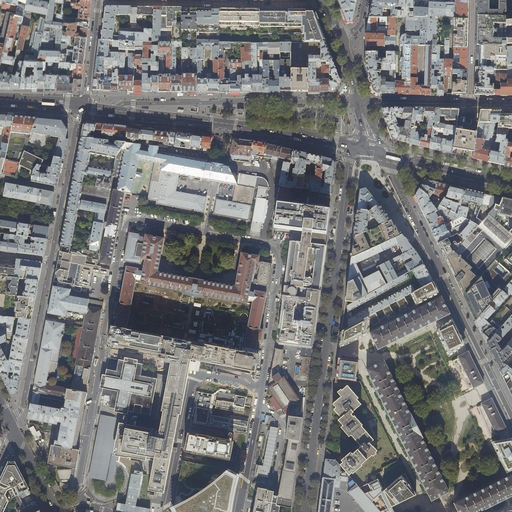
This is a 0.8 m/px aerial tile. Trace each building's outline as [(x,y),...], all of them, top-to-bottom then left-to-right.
[(18,4),(0,0),(0,6),(1,7),(1,8),(17,11),(16,14),(24,16),(24,14),(25,9),(26,6),(22,5),(18,4)] [(24,60),(25,60),(38,61),(40,49),(49,0),(27,0),(26,6),(25,9),(41,13),(39,23),(36,23),(34,24),(29,49),(35,51),(34,54),(33,54),(32,54),(32,55),(28,55),(25,55),(24,60)] [(49,0),(40,49),(53,50),(53,29),(54,30),(54,28),(57,28),(55,50),(57,50),(61,50),(63,34),(63,29),(64,24),(64,22),(65,17),(66,7),(66,0),(49,0)] [(77,3),(76,0),(66,0),(66,7),(79,8),(78,18),(65,17),(64,22),(70,22),(81,21),(89,22),(91,9),(91,0),(80,0),(80,2),(79,1),(79,3),(77,3)] [(347,21),(353,20),(356,6),(356,0),(338,0),(340,4),(347,21)] [(395,17),(397,17),(397,0),(372,0),(370,8),(369,17),(385,17),(385,16),(382,16),(382,10),(382,9),(389,9),(390,11),(390,17),(395,17)] [(410,0),(397,0),(397,17),(406,17),(413,17),(413,12),(409,12),(409,8),(414,8),(414,0),(410,0)] [(417,8),(418,0),(414,0),(414,8),(413,12),(413,17),(427,17),(428,1),(423,1),(423,9),(417,8)] [(454,0),(449,0),(450,2),(445,2),(445,17),(449,17),(451,28),(451,32),(454,32),(454,19),(454,13),(450,12),(450,10),(454,10),(455,2),(454,0)] [(477,0),(477,3),(477,15),(502,16),(503,9),(506,9),(505,0),(477,0)] [(445,17),(445,2),(437,2),(428,1),(427,17),(427,46),(432,46),(437,46),(438,17),(445,17)] [(468,2),(455,2),(454,10),(454,13),(454,19),(468,19),(468,10),(468,2)] [(105,14),(103,28),(102,40),(120,41),(135,43),(144,43),(152,43),(153,30),(145,30),(136,23),(145,21),(150,21),(153,21),(154,7),(133,6),(107,6),(105,8),(105,14)] [(167,43),(167,7),(154,7),(153,21),(153,30),(152,43),(159,43),(167,43)] [(181,7),(167,7),(167,43),(171,43),(182,42),(181,8),(181,7)] [(189,8),(181,8),(182,42),(182,48),(188,48),(190,48),(197,48),(197,8),(189,8)] [(208,8),(197,8),(197,48),(197,92),(202,92),(213,92),(219,92),(219,43),(219,33),(219,8),(208,8)] [(259,34),(259,9),(248,9),(235,9),(219,8),(219,33),(259,34)] [(305,11),(305,9),(298,9),(271,9),(259,9),(259,34),(259,43),(280,43),(291,42),(321,42),(325,40),(318,23),(315,14),(313,14),(313,13),(309,12),(309,11),(305,11)] [(0,67),(11,13),(7,12),(1,40),(0,40),(0,67)] [(17,40),(19,40),(24,16),(16,14),(11,13),(0,67),(0,88),(2,88),(9,88),(12,74),(16,57),(7,55),(9,50),(12,50),(14,41),(17,41),(17,40)] [(31,15),(24,14),(24,16),(19,40),(16,53),(20,53),(20,50),(23,51),(25,38),(27,38),(30,27),(28,27),(31,15)] [(506,16),(502,16),(477,15),(476,30),(476,45),(479,45),(507,45),(506,39),(506,36),(506,30),(506,27),(506,21),(506,16)] [(395,46),(395,17),(390,17),(388,17),(385,17),(369,17),(367,26),(365,34),(365,46),(384,47),(384,45),(386,45),(386,48),(388,48),(388,50),(392,51),(392,46),(395,46)] [(427,46),(427,17),(413,17),(406,17),(406,31),(414,31),(413,32),(415,32),(415,31),(420,31),(420,38),(411,38),(411,39),(406,39),(406,34),(401,36),(400,39),(400,45),(404,45),(411,45),(417,45),(425,46),(427,46)] [(468,34),(468,19),(454,19),(454,32),(457,32),(457,36),(454,36),(453,47),(467,48),(468,34)] [(63,34),(71,34),(72,35),(80,35),(80,36),(87,37),(88,37),(88,32),(89,28),(88,28),(89,22),(81,21),(70,22),(64,22),(64,24),(68,24),(68,26),(66,27),(66,28),(67,29),(63,29),(63,34)] [(69,44),(71,34),(63,34),(61,50),(59,62),(71,62),(84,63),(86,49),(87,37),(80,36),(80,35),(72,35),(71,39),(75,39),(74,51),(66,50),(67,44),(69,44)] [(445,34),(444,46),(444,73),(443,81),(443,83),(443,96),(447,96),(447,94),(447,90),(448,76),(452,76),(453,70),(453,59),(448,59),(448,46),(448,34),(445,34)] [(120,47),(120,41),(102,40),(99,40),(98,48),(97,58),(104,58),(119,59),(120,50),(117,50),(117,53),(108,53),(109,47),(120,47)] [(330,53),(325,40),(321,42),(321,56),(321,64),(321,65),(322,65),(326,65),(326,64),(330,64),(330,60),(333,60),(330,53)] [(120,41),(120,47),(120,50),(119,59),(119,70),(119,90),(125,90),(126,90),(133,90),(134,77),(134,64),(135,55),(135,49),(135,43),(120,41)] [(176,76),(176,48),(182,48),(182,42),(171,43),(171,91),(177,91),(182,91),(182,77),(179,77),(179,76),(176,76)] [(291,69),(291,42),(280,43),(280,61),(279,78),(280,81),(279,91),(280,91),(284,91),(291,91),(291,69)] [(321,56),(321,42),(291,42),(291,69),(291,91),(300,92),(309,92),(308,69),(308,56),(321,56)] [(144,43),(135,43),(135,49),(136,49),(136,53),(137,54),(141,54),(141,55),(135,55),(134,64),(136,65),(136,68),(137,70),(137,77),(134,77),(133,90),(136,90),(142,91),(144,43)] [(152,50),(152,43),(144,43),(142,91),(146,91),(151,91),(152,76),(152,71),(148,71),(148,65),(152,66),(152,59),(148,59),(148,50),(152,50)] [(159,43),(159,56),(159,63),(159,71),(159,76),(159,91),(166,91),(171,91),(171,43),(167,43),(159,43)] [(230,49),(230,43),(219,43),(219,92),(223,92),(230,92),(230,60),(228,61),(228,67),(227,67),(227,70),(226,70),(226,79),(224,79),(225,51),(222,51),(222,49),(230,49)] [(241,58),(241,44),(241,43),(230,43),(230,49),(230,60),(230,92),(234,92),(241,92),(241,60),(233,60),(233,58),(241,58)] [(280,61),(280,43),(259,43),(251,44),(252,61),(252,92),(256,93),(263,93),(263,79),(263,61),(280,61)] [(251,44),(241,44),(241,58),(241,60),(241,92),(245,92),(252,92),(252,61),(251,44)] [(406,82),(404,82),(404,81),(397,80),(395,80),(395,94),(397,94),(399,94),(403,94),(410,95),(411,45),(404,45),(403,78),(406,79),(406,82)] [(432,46),(427,46),(425,46),(424,86),(417,86),(417,78),(412,78),(412,75),(417,75),(417,74),(416,74),(417,45),(411,45),(410,95),(418,95),(431,95),(432,46)] [(507,66),(507,45),(479,45),(479,56),(479,67),(493,67),(493,71),(507,70),(507,66)] [(439,73),(444,73),(444,46),(437,46),(432,46),(431,95),(433,95),(437,96),(437,77),(434,77),(434,70),(439,70),(439,73)] [(467,53),(467,48),(453,47),(453,59),(467,59),(467,53)] [(197,92),(197,48),(190,48),(190,58),(191,59),(191,66),(193,66),(193,75),(185,74),(185,59),(186,59),(188,57),(188,48),(182,48),(182,77),(182,91),(189,91),(190,91),(197,92)] [(50,89),(56,89),(58,75),(58,72),(58,68),(59,62),(61,50),(57,50),(55,50),(53,50),(40,49),(38,61),(45,61),(44,89),(50,89)] [(380,64),(395,64),(395,52),(385,52),(385,59),(377,59),(377,53),(365,53),(365,62),(365,68),(374,90),(377,93),(380,93),(380,78),(380,71),(377,71),(377,68),(380,68),(380,64)] [(320,92),(320,80),(315,80),(316,78),(316,64),(321,64),(321,56),(308,56),(308,69),(309,92),(320,92)] [(104,74),(104,58),(97,58),(95,69),(95,74),(101,74),(104,74)] [(119,70),(119,59),(104,58),(104,74),(104,75),(103,90),(106,90),(110,90),(110,83),(111,83),(111,77),(107,77),(107,66),(112,66),(112,70),(113,70),(119,70)] [(467,65),(467,59),(453,59),(453,70),(467,70),(467,65)] [(16,75),(12,74),(9,88),(15,88),(20,89),(24,61),(19,60),(17,71),(16,75)] [(28,89),(37,89),(38,61),(25,60),(24,61),(20,89),(27,89),(28,89)] [(338,74),(333,60),(330,60),(330,64),(330,78),(332,78),(333,79),(334,79),(332,83),(330,83),(329,92),(332,92),(334,92),(335,91),(341,82),(339,77),(338,74)] [(44,89),(45,61),(38,61),(37,89),(39,89),(44,89)] [(279,78),(280,61),(263,61),(263,79),(269,80),(269,93),(273,93),(279,93),(279,91),(280,81),(279,78)] [(70,69),(71,62),(59,62),(58,68),(58,72),(59,72),(59,71),(64,71),(64,69),(67,70),(67,75),(58,75),(56,89),(62,89),(69,90),(70,75),(70,69)] [(85,63),(84,63),(71,62),(70,69),(73,69),(72,75),(70,75),(69,90),(75,90),(81,90),(82,83),(82,78),(83,78),(84,71),(85,63)] [(320,75),(320,80),(320,92),(321,92),(329,92),(330,83),(330,78),(330,64),(326,64),(326,65),(322,65),(322,75),(320,75)] [(395,80),(395,64),(380,64),(380,68),(380,70),(390,71),(389,83),(386,83),(386,78),(380,78),(380,93),(387,94),(395,94),(395,80)] [(507,70),(493,71),(493,78),(493,85),(493,95),(511,95),(511,65),(507,66),(507,70)] [(493,71),(493,67),(479,67),(475,67),(475,79),(475,95),(478,95),(489,95),(493,95),(493,85),(492,85),(490,85),(490,81),(490,78),(493,78),(493,71)] [(119,90),(119,70),(113,70),(113,83),(111,83),(110,83),(110,90),(114,90),(119,90)] [(467,70),(453,70),(452,76),(452,94),(457,94),(466,95),(466,85),(467,70)] [(101,75),(101,74),(95,74),(94,80),(93,90),(98,90),(103,90),(104,75),(101,75)] [(337,92),(344,82),(341,76),(339,77),(341,82),(335,91),(336,92),(337,92)] [(382,111),(385,119),(386,120),(393,139),(396,140),(398,140),(400,127),(401,119),(403,108),(396,108),(384,108),(382,111)] [(408,108),(403,108),(401,119),(405,120),(404,128),(400,127),(398,140),(398,141),(399,141),(408,143),(411,125),(413,108),(408,108)] [(413,108),(411,125),(421,127),(424,108),(418,108),(413,108)] [(432,128),(435,108),(429,108),(424,108),(421,127),(427,128),(432,128)] [(445,120),(454,120),(454,124),(457,124),(458,113),(459,110),(455,110),(446,109),(440,109),(440,108),(437,108),(435,108),(432,128),(429,148),(431,148),(452,153),(456,129),(456,126),(445,125),(445,124),(440,124),(440,122),(439,122),(439,117),(442,117),(442,116),(444,116),(444,120),(445,120)] [(495,123),(498,123),(500,114),(501,110),(489,110),(480,110),(477,133),(476,138),(492,141),(495,123)] [(11,132),(14,116),(3,115),(0,114),(0,127),(5,128),(4,133),(1,150),(0,149),(0,157),(4,159),(5,159),(7,151),(11,132)] [(511,114),(500,114),(498,123),(496,135),(508,136),(508,128),(511,127),(511,114)] [(32,133),(38,118),(37,117),(28,117),(24,116),(14,116),(11,132),(31,134),(32,133)] [(47,119),(38,118),(32,133),(59,135),(59,134),(67,135),(67,132),(68,128),(62,120),(58,120),(47,119)] [(82,131),(81,138),(92,139),(96,124),(91,123),(87,123),(84,125),(82,131)] [(96,123),(96,124),(92,139),(102,140),(104,124),(101,124),(96,123)] [(109,125),(104,124),(102,140),(112,142),(114,126),(109,125)] [(421,133),(421,127),(411,125),(408,143),(413,144),(419,146),(421,137),(421,136),(419,135),(419,137),(417,136),(417,132),(415,132),(415,130),(419,131),(419,134),(421,134),(421,133)] [(119,126),(114,126),(112,142),(120,143),(120,142),(121,138),(122,127),(119,126)] [(134,128),(127,127),(126,139),(126,143),(125,144),(126,144),(126,143),(138,145),(139,140),(141,129),(134,128)] [(429,148),(432,128),(427,128),(426,135),(421,133),(421,134),(421,136),(421,137),(419,146),(424,147),(429,148)] [(141,129),(139,140),(138,145),(141,145),(150,146),(153,146),(155,131),(148,130),(141,129)] [(477,133),(456,129),(452,153),(454,154),(472,158),(476,138),(477,133)] [(162,132),(161,132),(155,131),(153,146),(159,147),(168,148),(168,146),(170,133),(162,132)] [(20,165),(33,172),(37,165),(40,166),(42,166),(51,168),(52,165),(25,151),(31,134),(11,132),(7,151),(15,152),(12,160),(5,159),(4,159),(1,174),(7,176),(17,178),(20,165)] [(170,133),(168,146),(175,147),(177,133),(173,133),(170,133)] [(191,135),(186,135),(184,134),(177,133),(175,147),(190,149),(191,135)] [(67,135),(59,134),(59,135),(58,145),(55,157),(62,159),(63,159),(66,145),(68,139),(66,139),(67,135)] [(197,136),(191,135),(190,149),(199,150),(202,137),(197,136)] [(508,136),(496,135),(495,142),(498,142),(500,143),(498,152),(490,151),(490,150),(488,162),(494,163),(503,165),(507,143),(508,136)] [(202,137),(199,150),(209,151),(212,138),(211,138),(206,137),(202,137)] [(98,253),(112,179),(113,170),(88,165),(90,153),(116,158),(116,157),(121,149),(126,144),(125,144),(126,143),(126,139),(121,138),(120,142),(120,143),(112,142),(102,140),(92,139),(81,138),(80,142),(79,148),(77,158),(73,182),(68,205),(68,206),(64,227),(61,245),(71,247),(78,209),(96,213),(88,251),(98,253)] [(490,151),(492,141),(476,138),(472,158),(478,160),(488,162),(490,150),(490,151)] [(250,163),(251,155),(253,141),(240,140),(239,141),(234,140),(233,140),(230,158),(229,160),(230,161),(233,161),(234,159),(236,159),(237,159),(237,158),(242,159),(243,159),(245,159),(245,160),(246,160),(246,159),(249,160),(248,162),(250,163)] [(260,143),(253,141),(251,155),(264,157),(265,155),(267,144),(260,143)] [(126,143),(126,144),(121,149),(125,150),(123,160),(115,159),(113,170),(112,179),(119,180),(117,191),(114,191),(108,223),(105,223),(104,228),(106,229),(100,262),(111,264),(125,193),(132,194),(139,162),(141,160),(155,163),(148,200),(157,201),(156,204),(204,213),(206,197),(176,192),(179,174),(208,180),(211,181),(215,181),(218,182),(221,182),(235,185),(232,202),(216,199),(213,214),(248,221),(253,188),(237,185),(236,184),(229,167),(223,166),(221,166),(217,165),(214,164),(212,164),(211,164),(207,163),(157,154),(159,147),(153,146),(150,146),(149,152),(140,151),(141,145),(138,145),(126,143)] [(511,143),(507,143),(503,165),(510,167),(511,167),(511,143)] [(288,169),(293,150),(283,148),(274,146),(267,144),(265,155),(271,156),(271,158),(271,159),(279,161),(280,158),(284,159),(278,185),(279,185),(284,187),(286,181),(288,169)] [(297,151),(293,150),(288,169),(290,170),(293,164),(295,164),(295,169),(293,169),(292,177),(294,177),(293,182),(286,181),(284,187),(288,188),(291,187),(295,188),(298,170),(299,159),(298,159),(300,152),(297,151)] [(302,152),(300,152),(298,159),(299,159),(306,161),(308,154),(306,153),(302,152)] [(314,155),(308,154),(306,161),(299,159),(298,170),(295,188),(303,188),(305,174),(304,174),(306,164),(308,164),(309,164),(310,164),(310,162),(316,164),(315,169),(314,180),(310,179),(309,183),(305,183),(305,188),(310,189),(310,191),(320,192),(321,181),(321,173),(322,165),(319,164),(321,157),(314,155)] [(61,163),(62,159),(55,157),(52,165),(51,168),(42,166),(41,168),(47,170),(47,171),(45,171),(44,173),(39,172),(40,166),(37,165),(33,172),(31,182),(57,186),(57,185),(59,174),(61,166),(61,163)] [(321,157),(319,164),(322,165),(331,167),(333,160),(331,159),(323,157),(321,157)] [(331,167),(322,165),(321,173),(325,174),(323,186),(322,186),(322,181),(321,181),(320,192),(332,194),(333,180),(335,163),(333,160),(331,167)] [(255,176),(238,173),(236,184),(237,185),(238,184),(253,187),(255,176)] [(423,179),(418,188),(429,199),(432,194),(443,198),(445,198),(450,186),(450,185),(445,184),(423,179)] [(52,201),(54,192),(52,192),(46,191),(32,188),(17,185),(11,184),(6,183),(4,197),(51,206),(52,201)] [(257,185),(249,233),(259,235),(267,187),(257,185)] [(358,200),(360,190),(366,188),(373,197),(375,200),(377,199),(366,185),(358,187),(355,207),(357,208),(358,200)] [(459,188),(450,186),(445,198),(461,201),(465,190),(459,188)] [(357,208),(357,210),(369,211),(370,211),(379,205),(375,200),(373,197),(366,188),(360,190),(358,200),(357,208)] [(444,199),(445,198),(443,198),(437,210),(430,200),(431,199),(429,199),(418,188),(415,195),(419,205),(425,217),(444,208),(455,214),(458,204),(444,199)] [(465,189),(465,190),(461,201),(457,215),(461,217),(469,221),(478,226),(481,222),(477,219),(477,218),(474,222),(471,220),(472,216),(467,215),(470,204),(471,204),(471,203),(474,204),(474,205),(477,206),(474,215),(475,216),(478,217),(482,205),(484,193),(475,191),(465,189)] [(488,214),(499,224),(502,215),(511,217),(511,229),(509,233),(511,235),(511,200),(502,198),(499,207),(495,205),(495,207),(488,214)] [(275,215),(274,226),(302,229),(314,231),(327,232),(328,221),(330,209),(277,203),(275,215)] [(369,211),(357,210),(356,220),(354,237),(391,220),(384,212),(379,205),(370,211),(369,211)] [(457,215),(455,214),(444,208),(425,217),(428,224),(432,231),(446,225),(442,217),(440,218),(440,216),(437,218),(437,217),(443,214),(449,223),(455,220),(457,215)] [(482,222),(481,222),(478,226),(477,226),(482,230),(450,267),(454,277),(463,296),(495,260),(511,241),(511,235),(509,233),(499,224),(488,214),(482,222)] [(461,217),(455,220),(449,223),(446,225),(432,231),(433,234),(435,237),(446,232),(454,228),(469,221),(461,217)] [(17,236),(19,223),(4,221),(0,220),(0,233),(0,234),(5,234),(10,235),(17,236)] [(393,225),(391,220),(354,237),(352,248),(352,254),(353,257),(402,234),(396,226),(395,225),(393,225)] [(477,226),(478,226),(469,221),(454,228),(456,231),(464,227),(468,224),(470,225),(460,236),(465,240),(477,226)] [(28,237),(30,225),(24,224),(19,223),(17,236),(20,236),(21,236),(22,234),(23,234),(23,233),(24,233),(24,237),(28,237)] [(49,228),(34,225),(32,232),(31,232),(30,237),(47,239),(49,228)] [(282,295),(281,300),(284,300),(280,331),(278,343),(292,344),(302,346),(300,356),(302,357),(300,376),(308,377),(314,334),(317,305),(327,232),(314,231),(302,229),(300,242),(291,241),(284,295),(282,295)] [(166,237),(130,230),(125,261),(142,264),(143,259),(146,260),(145,265),(144,271),(139,270),(140,268),(127,266),(120,302),(116,301),(114,314),(118,314),(115,327),(128,330),(138,280),(142,281),(141,284),(195,294),(246,305),(247,301),(251,302),(241,353),(254,355),(257,342),(260,342),(263,330),(259,329),(266,292),(255,290),(256,285),(268,287),(272,263),(261,261),(260,262),(258,262),(259,255),(248,253),(239,252),(234,282),(233,286),(197,279),(159,271),(160,268),(166,237)] [(447,234),(446,232),(435,237),(436,240),(438,243),(447,239),(455,234),(454,231),(447,234)] [(0,235),(0,234),(0,233),(0,251),(4,252),(7,252),(10,235),(5,234),(4,242),(0,241),(0,235)] [(446,261),(465,240),(460,236),(458,233),(457,234),(460,240),(456,242),(455,242),(454,242),(453,242),(452,243),(452,244),(450,245),(450,243),(449,241),(447,239),(438,243),(441,249),(446,261)] [(407,241),(402,234),(353,257),(351,258),(349,274),(347,292),(345,301),(353,303),(386,285),(379,271),(363,279),(356,263),(371,256),(383,251),(398,244),(400,247),(399,247),(400,249),(403,254),(413,249),(412,247),(407,241)] [(20,236),(17,236),(10,235),(7,252),(11,252),(18,253),(20,236)] [(28,237),(24,237),(21,236),(20,236),(18,253),(29,255),(37,256),(42,256),(44,255),(45,249),(47,239),(30,237),(28,237)] [(54,280),(68,282),(68,285),(69,285),(69,284),(70,285),(74,286),(74,284),(89,287),(92,272),(94,272),(106,275),(103,289),(104,289),(108,276),(110,270),(97,268),(100,255),(97,255),(98,253),(88,251),(71,247),(61,245),(59,253),(55,272),(54,280)] [(413,249),(403,254),(379,266),(388,283),(398,278),(390,264),(401,258),(403,262),(410,258),(412,261),(405,265),(407,269),(397,274),(399,277),(406,273),(412,270),(423,264),(419,256),(417,254),(413,249)] [(379,271),(371,256),(356,263),(363,279),(379,271)] [(16,259),(16,263),(14,277),(39,280),(41,272),(41,268),(42,264),(40,262),(21,260),(16,259)] [(511,279),(511,275),(495,260),(463,296),(469,307),(475,321),(502,291),(504,289),(511,279)] [(7,262),(0,261),(0,275),(8,277),(14,277),(16,263),(7,262)] [(368,322),(368,317),(373,326),(381,323),(376,313),(382,309),(387,319),(395,316),(389,305),(396,302),(401,312),(410,308),(404,297),(411,293),(417,305),(438,294),(439,293),(433,281),(428,273),(423,264),(412,270),(418,280),(416,281),(415,279),(413,281),(414,283),(415,282),(417,284),(414,286),(413,285),(412,285),(411,285),(348,320),(348,317),(351,317),(352,316),(353,315),(351,312),(349,312),(348,313),(348,312),(408,279),(408,277),(408,278),(409,277),(406,273),(399,277),(398,278),(388,283),(386,285),(353,303),(345,301),(343,319),(342,331),(340,347),(367,334),(367,328),(366,329),(364,325),(368,322)] [(39,280),(14,277),(8,277),(8,279),(12,280),(11,283),(10,282),(10,284),(9,284),(8,288),(10,288),(9,290),(11,290),(10,292),(6,292),(6,294),(6,295),(16,296),(18,280),(26,280),(25,283),(27,283),(27,286),(22,285),(22,286),(26,287),(25,291),(24,291),(23,297),(35,298),(37,290),(39,280)] [(95,349),(103,302),(70,295),(71,289),(53,285),(53,286),(50,300),(48,310),(48,311),(48,312),(66,316),(67,310),(86,313),(84,322),(82,321),(82,323),(77,322),(76,326),(79,326),(84,327),(78,358),(73,383),(72,390),(86,393),(92,362),(93,363),(95,349)] [(508,296),(502,291),(475,321),(478,326),(480,333),(481,332),(488,324),(485,321),(495,311),(492,308),(496,304),(499,307),(508,296)] [(23,297),(20,296),(17,296),(17,302),(15,302),(14,312),(16,312),(15,318),(19,318),(31,320),(32,317),(33,311),(35,303),(35,298),(23,297)] [(378,349),(378,350),(380,349),(379,349),(448,315),(449,314),(448,313),(441,298),(441,297),(440,297),(440,298),(371,332),(370,333),(370,334),(371,334),(378,349)] [(511,297),(488,324),(481,332),(483,337),(486,343),(497,331),(491,326),(507,308),(511,313),(511,308),(509,306),(511,302),(511,297)] [(497,344),(511,326),(511,314),(497,331),(486,343),(492,354),(500,372),(511,358),(511,355),(509,353),(511,349),(511,338),(502,349),(497,344)] [(15,318),(0,316),(0,337),(6,335),(12,336),(15,318)] [(31,323),(31,320),(19,318),(15,337),(28,339),(29,330),(31,323)] [(437,331),(449,356),(463,344),(464,344),(463,342),(452,319),(451,320),(437,331)] [(61,343),(65,323),(47,320),(44,334),(42,343),(41,350),(35,383),(49,386),(53,365),(72,369),(71,377),(71,383),(73,383),(78,358),(76,358),(74,363),(61,360),(64,344),(61,343)] [(115,327),(112,326),(108,347),(172,359),(194,363),(252,374),(255,355),(254,355),(241,353),(128,330),(116,327),(115,327)] [(25,352),(28,339),(15,337),(14,337),(10,360),(23,362),(24,360),(25,352)] [(286,415),(288,416),(291,416),(292,414),(287,407),(295,402),(296,405),(303,406),(304,400),(299,399),(280,371),(281,365),(284,350),(275,349),(271,370),(268,388),(282,410),(283,410),(286,415)] [(511,349),(509,353),(511,355),(511,358),(500,372),(504,379),(511,395),(511,349)] [(473,387),(474,388),(483,384),(484,383),(468,352),(467,352),(458,357),(459,358),(454,360),(470,388),(473,387)] [(8,357),(7,356),(0,358),(0,373),(0,374),(9,375),(10,372),(14,373),(13,376),(14,376),(20,377),(22,369),(23,362),(10,360),(10,361),(8,360),(6,357),(8,357)] [(358,361),(338,358),(337,368),(335,382),(357,381),(356,377),(358,361)] [(121,424),(115,455),(117,456),(146,461),(147,457),(155,459),(148,495),(159,497),(168,499),(183,417),(185,418),(194,363),(172,359),(167,383),(164,383),(158,419),(159,419),(159,421),(159,422),(159,424),(161,425),(159,436),(151,434),(152,430),(127,425),(128,418),(128,417),(127,416),(126,416),(125,416),(124,417),(123,424),(121,424)] [(109,408),(150,416),(157,379),(153,378),(153,376),(141,373),(143,364),(118,360),(116,371),(106,369),(101,395),(111,397),(109,408)] [(470,388),(454,360),(452,361),(468,389),(470,388)] [(431,500),(432,501),(433,500),(447,493),(448,493),(449,492),(448,491),(422,439),(423,438),(422,437),(422,438),(418,429),(418,428),(417,428),(416,424),(415,424),(413,420),(411,415),(411,414),(410,415),(384,362),(384,361),(383,362),(368,369),(367,370),(367,371),(368,371),(431,499),(431,500)] [(11,379),(9,375),(0,374),(5,382),(11,395),(17,394),(19,386),(20,377),(14,376),(13,379),(12,379),(11,379)] [(76,450),(87,393),(86,393),(72,390),(49,386),(35,383),(33,391),(33,392),(32,402),(31,404),(28,419),(58,425),(58,422),(63,423),(59,442),(57,441),(57,439),(53,438),(51,445),(53,445),(49,463),(76,469),(80,451),(76,450)] [(343,463),(340,465),(349,476),(352,473),(353,474),(363,466),(362,465),(377,451),(373,447),(370,444),(374,440),(362,426),(363,425),(355,416),(354,417),(352,414),(354,412),(353,412),(362,404),(358,399),(359,398),(349,386),(347,389),(346,387),(339,393),(342,396),(335,403),(338,406),(334,409),(342,417),(339,420),(343,425),(343,426),(351,436),(352,435),(361,446),(360,446),(361,447),(353,454),(352,453),(342,462),(343,463)] [(219,393),(216,408),(243,413),(244,408),(250,409),(251,406),(252,406),(253,399),(246,398),(246,397),(219,393)] [(192,422),(247,433),(249,422),(231,419),(211,415),(214,398),(196,395),(192,422)] [(482,405),(497,435),(506,430),(507,430),(498,413),(491,399),(482,403),(481,404),(482,405)] [(116,461),(117,456),(115,455),(121,424),(122,419),(101,415),(98,429),(93,457),(116,461)] [(292,506),(300,419),(283,417),(280,440),(286,441),(276,498),(275,504),(292,506)] [(38,431),(36,432),(33,426),(28,428),(34,440),(41,437),(38,431)] [(277,428),(270,426),(262,466),(257,465),(255,475),(268,478),(277,428)] [(185,452),(230,460),(233,442),(188,433),(185,452)] [(511,440),(492,443),(507,473),(511,469),(511,440),(511,439),(511,440)] [(380,511),(365,494),(349,476),(340,465),(327,450),(323,478),(320,502),(318,511),(380,511)] [(116,461),(93,457),(88,478),(112,483),(116,461)] [(185,458),(175,496),(180,490),(188,491),(191,499),(201,493),(214,483),(229,467),(185,458)] [(23,476),(15,462),(9,462),(5,470),(0,480),(0,511),(7,500),(11,501),(13,497),(15,496),(29,489),(23,476)] [(177,505),(170,506),(172,511),(230,511),(237,476),(229,467),(214,483),(201,493),(191,499),(186,502),(177,505)] [(63,488),(68,489),(72,470),(58,470),(63,488)] [(393,511),(392,507),(416,495),(406,473),(401,475),(384,490),(378,479),(368,484),(371,491),(365,494),(380,511),(393,511)] [(479,511),(511,496),(511,495),(511,474),(455,503),(454,504),(455,505),(458,511),(479,511)] [(36,502),(29,489),(15,496),(21,507),(17,509),(18,511),(21,511),(24,511),(29,508),(30,509),(33,507),(32,506),(37,504),(36,502)] [(275,504),(276,498),(268,496),(269,492),(253,489),(248,511),(266,511),(268,505),(275,504)]
